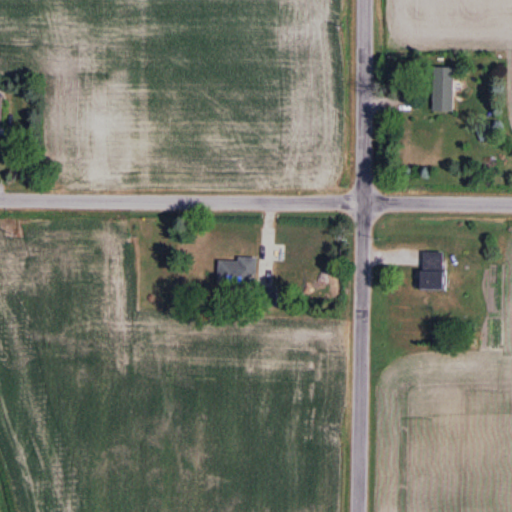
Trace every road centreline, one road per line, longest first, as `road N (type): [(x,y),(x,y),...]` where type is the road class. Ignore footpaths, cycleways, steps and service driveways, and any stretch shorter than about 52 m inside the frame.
road 1 (residential): [(0,197),(511,200)]
road 2 (residential): [(356,511),(362,198)]
road 3 (residential): [(362,198),(362,0)]
